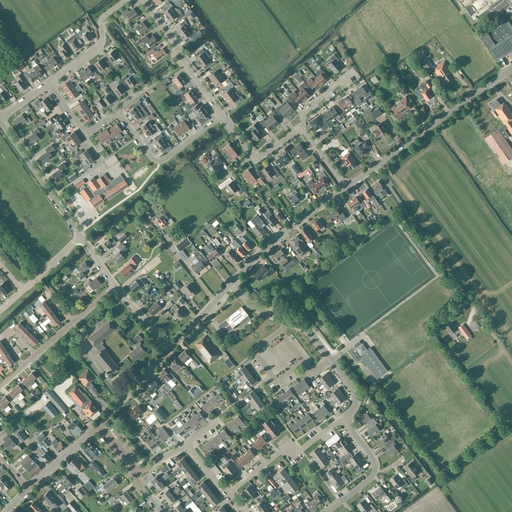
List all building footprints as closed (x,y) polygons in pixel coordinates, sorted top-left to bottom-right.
[(499,0),(496,3),(490,7),(496,16),(510,6),(505,0),(499,0)] [(173,8),(169,2),(166,4),(167,6),(163,9),(165,11),(163,13),(166,17),(174,12),(177,9),(174,8),(173,8)] [(121,14),(125,19),(128,17),(131,22),(138,16),(135,11),(134,12),(132,10),(129,12),(127,9),(121,14)] [(174,12),(166,17),(170,22),(172,20),(174,23),(183,16),(180,11),(176,15),(174,12)] [(89,20),(87,17),(84,19),(90,27),(92,25),(89,20)] [(176,31),(179,35),(187,30),(185,27),(188,25),(184,20),(179,24),(181,27),(176,31)] [(141,34),(148,29),(144,24),(143,25),(141,23),(138,25),(136,22),(131,27),(133,29),(135,27),(141,34)] [(511,31),(506,23),(488,34),(488,33),(482,37),(489,48),(490,48),(496,58),(507,51),(508,53),(508,54),(511,60),(511,31)] [(86,27),(81,30),(76,34),(80,39),(82,37),(86,43),(92,39),(88,34),(90,32),(86,27)] [(187,30),(179,35),(183,40),(188,36),(190,39),(190,38),(195,35),(194,34),(191,30),(189,32),(187,30)] [(195,35),(190,38),(192,41),(201,34),(199,31),(194,34),(195,35)] [(68,43),(74,52),(81,47),(76,41),(79,39),(75,34),(66,40),(68,43)] [(140,39),(144,45),(147,43),(150,47),(157,42),(154,37),(153,38),(151,36),(148,38),(146,35),(140,39)] [(64,60),(69,56),(65,51),(67,49),(64,44),(59,47),(62,50),(58,53),(64,60)] [(147,54),(149,57),(152,54),(153,56),(154,55),(158,60),(166,54),(162,49),(157,53),(155,52),(153,49),(147,54)] [(202,49),(195,54),(197,57),(195,58),(198,63),(206,58),(208,56),(205,51),(204,52),(202,49)] [(109,60),(106,61),(110,67),(116,63),(114,61),(118,58),(113,50),(108,54),(109,55),(107,57),(109,60)] [(50,58),(48,60),(53,68),(58,64),(56,62),(59,60),(53,53),(48,56),(50,58)] [(336,73),(341,68),(336,62),(338,60),(334,55),(331,57),(334,61),(329,65),(336,73)] [(207,60),(206,58),(198,63),(202,68),(204,66),(206,68),(212,63),(209,59),(207,60)] [(49,71),(53,68),(48,60),(45,62),(44,60),(39,63),(44,70),(47,68),(49,71)] [(108,69),(110,67),(106,61),(104,63),(102,60),(99,62),(99,61),(94,65),(99,72),(106,66),(108,69)] [(452,72),(444,60),(433,68),(441,80),(444,77),(447,81),(451,79),(448,75),(452,72)] [(208,76),(212,81),(220,75),(217,70),(222,66),(220,62),(212,68),(214,72),(208,76)] [(30,70),(37,79),(42,76),(40,73),(43,71),(38,65),(33,68),(32,68),(30,70)] [(423,75),(417,65),(412,68),(419,78),(423,75)] [(87,67),(83,70),(88,78),(93,74),(94,76),(97,74),(92,67),(89,69),(87,67)] [(318,75),(315,78),(322,85),(327,81),(323,76),(326,74),(320,68),(316,72),(318,75)] [(296,74),(302,82),(305,79),(302,75),(305,73),(301,69),(296,74)] [(33,83),(37,79),(30,70),(23,75),(29,82),(31,80),(33,83)] [(84,81),(88,78),(83,70),(78,74),(80,76),(77,78),(82,84),(85,82),(84,81)] [(21,92),(26,87),(21,81),(24,79),(20,74),(16,78),(18,81),(14,84),(21,92)] [(172,79),(175,84),(183,79),(179,74),(172,79)] [(120,80),(124,86),(126,84),(129,87),(131,85),(132,86),(137,83),(131,75),(127,79),(125,76),(120,80)] [(220,75),(212,81),(215,86),(224,80),(220,75)] [(370,80),(374,85),(379,81),(375,76),(370,80)] [(61,86),(64,91),(72,85),(70,82),(71,81),(72,82),(75,80),(73,78),(69,80),(61,86)] [(230,82),(228,78),(221,83),(224,87),(230,82)] [(317,90),(322,85),(315,78),(313,80),(311,78),(306,82),(311,87),(313,85),(317,90)] [(186,83),(183,79),(175,84),(177,87),(175,89),(176,90),(179,88),(186,83)] [(124,86),(120,80),(117,82),(119,84),(112,90),(117,97),(122,93),(121,92),(124,90),(122,87),(124,86)] [(419,90),(416,92),(421,99),(424,98),(424,99),(426,98),(428,100),(432,97),(428,91),(429,90),(428,88),(432,86),(428,80),(420,85),(417,87),(419,90)] [(222,95),(225,100),(234,94),(230,89),(234,86),(231,83),(225,87),(228,91),(222,95)] [(301,90),(299,92),(306,100),(310,96),(305,91),(308,88),(304,83),(299,87),(301,90)] [(0,99),(2,103),(8,99),(4,93),(7,91),(3,85),(0,86),(0,88),(2,91),(0,93),(0,99)] [(75,88),(72,85),(64,91),(68,96),(80,87),(78,85),(75,87),(76,88),(75,88)] [(362,86),(357,89),(365,100),(367,98),(369,100),(373,97),(368,90),(366,92),(362,86)] [(81,89),(80,87),(68,96),(71,100),(79,95),(77,91),(78,90),(79,91),(81,89)] [(185,97),(187,100),(194,94),(191,90),(188,92),(186,89),(177,96),(179,98),(181,97),(182,99),(185,97)] [(357,89),(353,93),(357,98),(354,100),(359,107),(366,102),(365,100),(357,89)] [(234,94),(225,100),(229,105),(235,100),(238,104),(244,100),(241,96),(239,97),(236,92),(234,94)] [(301,104),(306,100),(299,92),(296,94),(294,92),(289,96),(293,101),(296,99),(301,104)] [(197,99),(194,94),(187,100),(189,102),(184,106),(188,111),(194,106),(192,103),(197,99)] [(107,106),(113,102),(107,95),(102,99),(107,106)] [(347,96),(343,100),(348,108),(351,106),(353,109),(357,106),(354,100),(351,102),(347,96)] [(408,106),(410,104),(405,97),(392,108),(399,117),(404,114),(404,113),(410,108),(408,106)] [(42,108),(50,102),(46,98),(40,102),(38,99),(34,103),(37,107),(40,105),(42,108)] [(101,110),(106,105),(100,98),(95,102),(101,110)] [(292,103),(288,98),(281,104),(290,114),(294,110),(290,105),(292,103)] [(132,116),(139,111),(143,108),(139,103),(141,102),(139,99),(132,104),(134,107),(128,111),(132,116)] [(501,104),(497,99),(490,104),(495,111),(492,113),(495,117),(498,115),(505,125),(502,127),(498,130),(498,129),(485,139),(503,164),(511,157),(511,149),(505,140),(509,137),(505,130),(507,128),(511,135),(511,112),(505,102),(501,104)] [(339,111),(343,117),(346,115),(343,111),(348,108),(343,100),(338,103),(342,109),(339,111)] [(74,107),(78,112),(86,106),(83,101),(74,107)] [(50,102),(42,108),(44,111),(41,113),(44,117),(49,114),(47,111),(53,107),(50,102)] [(281,104),(275,110),(279,115),(281,113),(286,118),(290,114),(281,104)] [(195,111),(198,116),(206,110),(202,105),(200,107),(198,105),(192,109),(194,112),(195,111)] [(86,106),(78,112),(81,116),(90,110),(86,106)] [(328,110),(334,118),(336,116),(340,121),(344,118),(339,111),(337,113),(333,107),(328,110)] [(139,111),(132,116),(135,121),(141,116),(144,119),(148,116),(143,108),(139,111)] [(93,115),(90,110),(81,116),(85,121),(93,115)] [(209,115),(206,110),(198,116),(196,117),(201,125),(209,119),(207,117),(209,115)] [(325,121),(329,127),(330,128),(334,125),(331,120),(334,118),(328,110),(323,113),(327,120),(325,121)] [(268,119),(274,127),(279,123),(274,118),(277,116),(273,111),(269,115),(271,117),(268,119)] [(374,111),(366,115),(368,120),(376,117),(374,111)] [(27,125),(31,122),(27,117),(25,119),(22,115),(13,121),(18,127),(25,122),(27,125)] [(53,127),(63,120),(59,116),(53,120),(51,117),(47,121),(50,125),(46,128),(48,131),(53,127)] [(178,124),(184,133),(189,129),(185,123),(188,121),(184,116),(181,118),(183,121),(178,124)] [(329,128),(325,121),(322,123),(317,117),(309,123),(309,124),(311,128),(312,127),(315,131),(321,127),(323,131),(329,128)] [(274,127),(268,119),(265,121),(264,119),(259,122),(263,127),(266,125),(270,131),(274,127)] [(63,120),(53,127),(55,130),(54,131),(56,134),(51,138),(53,141),(63,133),(60,129),(66,125),(63,120)] [(144,132),(152,126),(148,121),(140,127),(144,132)] [(256,123),(249,129),(248,131),(256,141),(262,137),(258,132),(261,129),(256,123)] [(376,130),(373,132),(376,137),(380,135),(386,131),(381,123),(375,127),(376,130)] [(112,128),(120,138),(122,137),(119,133),(122,131),(117,124),(112,128)] [(179,137),(184,133),(178,124),(173,128),(179,137)] [(152,126),(144,132),(148,137),(153,133),(155,136),(161,132),(157,127),(154,129),(152,126)] [(37,128),(31,132),(33,135),(27,139),(31,146),(40,139),(37,135),(40,133),(37,128)] [(107,131),(111,137),(113,138),(115,136),(118,140),(120,138),(112,128),(107,131)] [(111,137),(107,131),(106,129),(101,133),(109,144),(111,142),(109,139),(111,137)] [(69,143),(77,137),(73,132),(68,136),(66,133),(60,137),(64,142),(66,140),(69,143)] [(109,144),(101,133),(97,136),(102,144),(105,142),(107,145),(109,144)] [(157,147),(164,142),(162,140),(164,138),(161,134),(154,139),(156,141),(153,143),(157,147)] [(77,137),(69,143),(71,146),(69,148),(72,152),(77,149),(75,146),(81,142),(77,137)] [(365,149),(370,146),(366,141),(361,144),(361,143),(355,147),(361,157),(367,153),(365,149)] [(164,142),(157,147),(160,152),(162,150),(164,153),(171,148),(168,143),(166,145),(164,142)] [(231,161),(233,159),(238,156),(235,152),(235,151),(233,148),(232,148),(229,144),(229,145),(223,149),(226,154),(227,153),(229,156),(228,157),(231,161)] [(303,160),(308,156),(305,152),(303,150),(304,150),(299,144),(295,146),(296,147),(290,150),(295,157),(299,154),(300,156),(303,160)] [(51,145),(45,149),(47,152),(39,158),(44,163),(52,157),(50,153),(55,150),(51,145)] [(83,160),(90,155),(86,150),(81,154),(79,151),(74,155),(77,160),(81,157),(83,160)] [(355,160),(350,152),(341,158),(347,166),(350,170),(357,165),(354,161),(355,160)] [(275,161),(280,168),(289,161),(285,154),(275,161)] [(90,155),(83,160),(85,164),(82,166),(84,168),(82,169),(84,172),(90,167),(88,164),(94,161),(90,155)] [(213,160),(207,165),(213,174),(219,169),(217,166),(219,165),(223,162),(219,157),(213,161),(213,160)] [(57,167),(59,170),(52,175),(57,182),(65,176),(62,171),(67,168),(63,163),(57,167)] [(301,172),(295,163),(291,166),(297,175),(301,172)] [(145,178),(149,176),(145,166),(141,168),(145,178)] [(262,171),(268,179),(274,174),(277,178),(280,176),(274,167),(271,170),(268,166),(262,171)] [(308,169),(298,176),(299,178),(307,172),(309,175),(311,173),(308,169)] [(251,174),(248,170),(243,173),(246,177),(245,178),(248,181),(249,181),(252,185),(256,181),(257,181),(254,177),(252,174),(251,174)] [(317,181),(323,190),(324,189),(324,188),(328,185),(324,180),(327,178),(323,171),(318,175),(320,179),(317,181)] [(128,186),(120,175),(110,182),(105,174),(95,180),(94,177),(87,182),(89,185),(79,192),(86,201),(88,200),(94,208),(104,201),(103,200),(106,198),(108,200),(128,186)] [(301,182),(297,176),(290,181),(294,187),(301,182)] [(264,184),(260,177),(256,180),(261,186),(264,184)] [(77,188),(85,183),(83,179),(75,185),(77,188)] [(323,190),(317,181),(314,184),(311,180),(306,184),(310,190),(313,188),(317,193),(322,190),(323,190)] [(381,187),(382,186),(378,181),(372,186),(375,191),(374,192),(376,196),(380,193),(380,192),(383,190),(381,187)] [(236,188),(232,182),(226,186),(232,194),(237,190),(240,194),(244,191),(239,185),(236,188)] [(374,198),(367,189),(362,193),(367,199),(370,197),(372,200),(374,198)] [(295,206),(297,205),(297,203),(297,202),(301,199),(299,196),(300,196),(297,192),(296,191),(295,190),(291,193),(293,195),(288,198),(293,205),(294,205),(295,206)] [(323,201),(328,197),(324,192),(319,196),(323,201)] [(360,203),(356,197),(352,200),(358,209),(359,210),(366,205),(363,201),(360,203)] [(251,202),(248,199),(240,205),(244,209),(246,207),(247,208),(250,206),(249,204),(251,202)] [(274,205),(269,199),(266,202),(270,208),(274,205)] [(358,209),(352,200),(347,203),(351,209),(348,211),(352,215),(355,213),(356,211),(358,209)] [(347,218),(342,211),(339,213),(336,209),(328,215),(332,222),(338,218),(341,222),(347,218)] [(153,216),(149,210),(144,213),(149,219),(153,216)] [(281,214),(282,214),(280,212),(279,212),(277,210),(274,213),(276,215),(275,215),(280,221),(284,218),(281,214)] [(277,224),(274,220),(275,220),(271,215),(269,212),(266,215),(268,218),(266,219),(269,222),(269,221),(273,226),(277,224)] [(155,221),(158,225),(159,224),(162,228),(167,224),(166,222),(169,220),(164,214),(155,221)] [(266,225),(257,215),(251,220),(255,226),(253,228),(260,237),(266,232),(262,228),(266,225)] [(323,230),(325,229),(323,226),(321,223),(318,220),(313,223),(318,230),(321,228),(323,230)] [(310,243),(314,240),(304,227),(301,230),(302,232),(301,233),(310,243)] [(128,237),(124,233),(117,239),(121,244),(128,237)] [(295,245),(292,247),(300,257),(304,254),(305,255),(307,253),(306,251),(308,250),(302,242),(303,242),(298,235),(291,240),(295,245)] [(249,251),(252,247),(242,237),(240,239),(244,243),(242,245),(249,251)] [(113,239),(112,240),(109,238),(108,239),(105,242),(102,246),(107,250),(110,247),(113,244),(114,244),(116,242),(113,239)] [(191,243),(187,238),(176,246),(180,251),(191,243)] [(242,257),(246,253),(240,247),(241,246),(234,240),(231,243),(238,249),(236,251),(242,257)] [(118,252),(113,258),(118,263),(125,255),(123,253),(127,248),(122,244),(118,248),(120,250),(118,252)] [(210,244),(207,246),(216,258),(220,255),(216,249),(213,251),(212,249),(213,249),(210,244)] [(319,252),(314,245),(310,248),(316,254),(317,256),(320,254),(318,252),(319,252)] [(211,262),(216,258),(207,246),(204,248),(208,255),(207,256),(211,262)] [(284,267),(289,262),(286,258),(285,259),(284,257),(286,256),(281,249),(274,255),(279,261),(280,261),(281,262),(284,267)] [(199,252),(197,250),(193,253),(199,261),(192,267),(197,273),(205,267),(204,265),(206,263),(200,255),(201,254),(199,252)] [(236,263),(240,260),(234,254),(231,251),(226,256),(229,259),(230,258),(236,263)] [(120,271),(125,277),(134,270),(131,267),(132,265),(133,266),(139,262),(134,256),(128,261),(130,263),(129,264),(120,271)] [(38,268),(43,263),(38,257),(33,262),(38,268)] [(83,273),(89,268),(84,262),(77,268),(80,272),(77,275),(80,280),(85,275),(83,273)] [(304,266),(300,262),(298,263),(303,270),(307,267),(305,265),(304,266)] [(263,266),(254,275),(259,280),(266,274),(269,277),(275,271),(269,266),(266,269),(263,266)] [(93,290),(101,284),(96,278),(91,283),(88,280),(83,285),(86,288),(89,285),(93,290)] [(144,285),(146,283),(143,279),(140,281),(141,282),(139,284),(137,281),(130,287),(134,292),(141,287),(141,286),(143,285),(144,285)] [(182,287),(178,281),(173,285),(177,290),(182,287)] [(0,292),(2,292),(4,295),(10,291),(3,283),(0,285),(0,292)] [(190,284),(183,289),(188,295),(190,297),(192,295),(193,296),(197,293),(190,284)] [(65,286),(61,290),(66,295),(70,292),(65,286)] [(144,305),(150,300),(155,296),(151,291),(149,288),(144,292),(146,295),(143,297),(143,298),(140,300),(144,305)] [(185,302),(181,298),(176,302),(181,306),(185,302)] [(38,310),(40,313),(48,307),(44,302),(39,306),(41,308),(38,310)] [(153,315),(162,308),(157,302),(148,310),(153,315)] [(181,320),(186,315),(180,309),(179,309),(176,305),(172,310),(175,313),(181,320)] [(235,331),(250,319),(248,316),(249,315),(242,306),(226,319),(217,326),(225,336),(233,329),(235,331)] [(47,316),(52,312),(48,307),(40,313),(42,316),(45,313),(47,316)] [(51,321),(56,317),(52,312),(47,316),(49,318),(46,320),(48,323),(51,321)] [(56,317),(51,321),(55,326),(60,322),(56,317)] [(115,329),(109,321),(87,339),(94,347),(95,346),(99,352),(96,354),(97,355),(94,358),(106,371),(104,373),(106,375),(108,373),(108,374),(111,372),(113,374),(117,371),(115,369),(117,366),(106,352),(107,351),(99,342),(111,332),(112,333),(115,331),(114,330),(115,329)] [(15,327),(20,332),(24,328),(25,326),(23,324),(22,325),(19,323),(15,327)] [(461,331),(466,339),(471,336),(463,324),(458,328),(456,330),(451,323),(445,327),(450,334),(449,334),(453,340),(457,337),(456,335),(461,331)] [(24,328),(20,332),(24,336),(28,332),(24,328)] [(28,332),(24,336),(29,341),(33,336),(36,333),(34,331),(31,334),(28,332)] [(135,360),(145,352),(140,345),(141,344),(139,342),(142,339),(138,334),(133,339),(137,343),(135,345),(137,348),(129,353),(135,360)] [(33,336),(29,341),(33,345),(37,341),(33,336)] [(220,354),(205,336),(195,344),(210,362),(212,361),(213,361),(218,357),(217,356),(220,354)] [(348,351),(355,362),(356,362),(359,360),(361,359),(376,380),(388,371),(370,348),(367,350),(362,343),(356,348),(354,346),(348,351)] [(68,348),(64,353),(68,356),(72,351),(68,348)] [(190,357),(184,351),(178,356),(184,363),(190,357)] [(5,361),(10,357),(7,352),(1,355),(3,358),(1,360),(2,362),(5,361)] [(14,363),(10,357),(5,361),(8,366),(14,363)] [(200,364),(194,358),(191,361),(196,367),(200,364)] [(175,372),(181,366),(175,360),(169,365),(175,372)] [(241,376),(248,371),(245,367),(238,372),(234,374),(236,376),(239,374),(241,376)] [(191,374),(185,368),(182,371),(188,377),(191,374)] [(89,389),(88,390),(94,396),(99,392),(90,382),(94,379),(87,370),(81,376),(78,379),(85,387),(87,385),(88,388),(89,389)] [(166,381),(169,378),(174,383),(177,380),(170,372),(168,374),(164,370),(160,375),(166,381)] [(60,385),(71,374),(68,371),(56,381),(60,385)] [(248,371),(241,376),(243,379),(240,381),(242,384),(252,376),(248,371)] [(27,377),(35,387),(37,385),(33,380),(36,377),(31,373),(27,377)] [(323,384),(331,378),(327,373),(319,378),(319,377),(315,380),(318,383),(321,380),(323,384)] [(252,376),(242,384),(245,389),(255,381),(252,376)] [(35,387),(27,377),(22,381),(26,386),(29,384),(33,389),(35,387)] [(331,378),(323,384),(325,387),(323,389),(325,392),(328,390),(327,389),(335,383),(331,378)] [(299,383),(304,391),(308,388),(310,391),(313,389),(310,386),(304,379),(299,383)] [(156,393),(154,392),(160,385),(154,380),(151,383),(149,385),(146,388),(152,394),(151,395),(151,396),(152,397),(153,397),(156,394),(156,393)] [(173,388),(167,382),(164,384),(170,390),(173,388)] [(304,391),(299,383),(293,387),(299,394),(298,395),(301,398),(303,396),(301,393),(304,391)] [(24,397),(19,392),(22,389),(18,385),(13,389),(17,394),(19,396),(22,399),(24,397)] [(199,386),(194,391),(192,388),(188,391),(194,398),(203,391),(199,386)] [(89,417),(98,410),(91,402),(89,403),(87,401),(88,400),(85,397),(86,396),(84,393),(83,394),(77,387),(76,388),(75,387),(69,393),(80,406),(81,406),(78,408),(80,411),(82,409),(89,417)] [(335,399),(342,393),(338,388),(331,394),(330,393),(327,395),(329,398),(332,396),(335,399)] [(17,394),(13,389),(8,393),(13,398),(17,394)] [(283,393),(289,401),(293,398),(295,401),(297,399),(289,389),(283,393)] [(250,400),(257,395),(253,390),(249,393),(247,391),(240,396),(242,398),(243,398),(245,400),(248,398),(250,400)] [(224,400),(219,393),(215,396),(213,393),(211,395),(213,398),(219,404),(224,400)] [(278,398),(283,405),(287,402),(289,405),(291,404),(289,401),(283,393),(278,398)] [(342,393),(335,399),(337,402),(335,403),(334,404),(336,407),(339,405),(339,404),(346,398),(342,393)] [(249,405),(250,407),(260,400),(257,395),(250,400),(252,403),(249,405)] [(5,396),(0,400),(9,411),(11,409),(6,404),(9,401),(5,396)] [(219,404),(213,398),(210,400),(206,396),(204,397),(208,402),(213,409),(219,404)] [(278,398),(272,402),(277,410),(281,407),(284,410),(286,408),(283,405),(278,398)] [(7,412),(9,411),(0,400),(0,408),(2,407),(7,412)] [(260,400),(250,407),(252,410),(255,407),(257,410),(264,405),(260,400)] [(318,409),(324,416),(329,412),(324,405),(325,404),(322,401),(319,403),(322,406),(318,409)] [(52,419),(58,413),(48,402),(42,407),(52,419)] [(207,413),(213,409),(208,402),(204,405),(202,402),(200,403),(202,406),(207,413)] [(135,418),(143,411),(138,406),(130,413),(135,418)] [(159,407),(153,413),(161,422),(167,416),(159,407)] [(324,416),(318,409),(315,411),(313,408),(310,411),(312,414),(313,413),(319,420),(324,416)] [(191,414),(193,416),(199,423),(204,419),(199,412),(195,415),(193,412),(191,414)] [(300,415),(302,418),(308,425),(314,421),(308,413),(304,416),(302,413),(300,415)] [(370,424),(375,420),(372,417),(370,418),(367,413),(358,419),(363,425),(368,421),(370,424)] [(193,427),(199,423),(193,416),(190,419),(187,417),(186,418),(188,421),(193,427)] [(232,420),(237,427),(241,424),(243,427),(245,426),(243,423),(238,416),(232,420)] [(271,417),(262,424),(265,427),(263,428),(266,431),(267,430),(271,435),(270,436),(271,438),(273,440),(277,436),(276,434),(280,431),(278,429),(280,428),(276,423),(275,425),(271,421),(273,419),(271,417)] [(302,430),(308,425),(302,418),(298,421),(296,418),(294,419),(296,422),(302,430)] [(232,420),(228,423),(226,425),(232,431),(236,428),(238,431),(240,430),(237,427),(232,420)] [(375,420),(370,424),(372,427),(367,431),(371,437),(380,430),(376,426),(378,424),(375,420)] [(70,424),(79,434),(83,430),(77,423),(75,424),(73,421),(70,424)] [(188,432),(193,427),(188,421),(184,424),(182,421),(180,422),(182,425),(188,432)] [(296,434),(302,430),(296,422),(292,425),(290,422),(288,424),(296,434)] [(79,434),(70,424),(67,427),(69,430),(68,431),(75,438),(79,434)] [(182,436),(188,432),(182,425),(178,428),(176,425),(175,426),(177,429),(182,436)] [(15,435),(21,443),(27,438),(21,430),(15,435)] [(157,431),(159,434),(164,441),(170,437),(164,430),(160,433),(158,430),(157,431)] [(219,434),(224,441),(228,438),(230,441),(232,440),(229,437),(224,430),(219,434)] [(37,438),(40,442),(45,437),(42,433),(37,438)] [(164,441),(159,434),(155,437),(153,434),(151,435),(153,438),(158,445),(164,441)] [(213,439),(218,446),(222,443),(224,445),(226,444),(224,441),(219,434),(213,439)] [(254,436),(262,446),(267,442),(261,435),(258,438),(256,434),(254,436)] [(389,439),(385,434),(377,440),(381,446),(386,442),(388,445),(393,441),(397,439),(394,435),(389,439)] [(262,446),(254,436),(252,437),(255,441),(252,443),(258,450),(262,446)] [(8,450),(15,444),(10,438),(3,444),(8,450)] [(50,444),(45,438),(41,442),(46,448),(50,444)] [(153,449),(158,445),(153,438),(149,441),(147,438),(145,440),(148,443),(147,443),(153,449)] [(50,443),(53,445),(53,446),(59,453),(65,447),(60,441),(58,443),(57,442),(55,439),(50,443)] [(207,443),(213,450),(216,447),(219,450),(220,448),(218,446),(213,439),(207,443)] [(339,439),(334,443),(336,446),(337,444),(341,450),(349,444),(345,439),(341,441),(339,439)] [(393,441),(388,445),(390,448),(385,452),(390,458),(398,451),(394,447),(396,445),(393,441)] [(213,450),(207,443),(202,447),(207,454),(211,451),(213,454),(215,453),(213,450)] [(83,450),(88,456),(91,459),(93,458),(94,458),(99,453),(94,448),(94,449),(89,444),(83,450)] [(310,453),(314,458),(325,450),(324,449),(321,451),(319,448),(322,446),(320,444),(317,446),(318,447),(310,453)] [(349,444),(341,450),(345,455),(343,456),(345,458),(351,454),(349,452),(353,449),(349,444)] [(39,453),(37,454),(40,458),(42,461),(43,460),(46,463),(51,459),(46,453),(45,453),(43,451),(41,448),(38,451),(39,453)] [(245,452),(251,459),(255,456),(249,449),(247,451),(244,448),(242,449),(245,452)] [(325,450),(314,458),(318,463),(325,458),(322,453),(326,451),(325,450)] [(246,463),(251,459),(245,452),(242,454),(240,451),(238,453),(246,463)] [(246,463),(238,453),(236,454),(238,458),(236,460),(242,467),(246,463)] [(351,454),(345,458),(349,464),(351,463),(353,465),(360,459),(356,454),(353,456),(351,454)] [(33,476),(36,474),(35,474),(41,469),(37,464),(35,463),(28,455),(20,463),(28,472),(32,477),(33,476)] [(177,472),(179,470),(187,463),(183,458),(177,463),(179,466),(175,469),(175,470),(171,473),(173,475),(177,472)] [(328,462),(325,458),(318,463),(321,468),(329,463),(330,464),(333,461),(332,459),(328,462)] [(76,462),(73,459),(69,463),(78,474),(86,467),(81,463),(78,460),(76,462)] [(360,459),(353,465),(356,470),(355,471),(357,473),(362,469),(360,467),(364,464),(360,459)] [(100,468),(93,460),(89,464),(96,472),(100,468)] [(230,476),(236,471),(230,464),(228,462),(225,464),(227,466),(224,469),(230,476)] [(185,473),(191,468),(187,463),(179,470),(180,472),(183,470),(185,473)] [(414,475),(419,472),(412,463),(405,468),(410,475),(408,477),(412,482),(417,478),(414,475)] [(325,473),(329,478),(340,470),(339,469),(336,471),(333,468),(337,466),(335,464),(332,467),(333,468),(325,473)] [(189,478),(195,473),(191,468),(185,473),(189,478)] [(276,479),(278,481),(287,474),(284,469),(277,474),(279,477),(276,479)] [(273,474),(269,470),(263,474),(268,479),(273,474)] [(340,470),(329,478),(332,483),(340,478),(337,474),(341,471),(340,470)] [(151,481),(155,485),(168,475),(167,473),(159,479),(157,476),(151,481)] [(187,479),(191,484),(199,478),(195,473),(189,478),(187,479)] [(282,481),(284,484),(291,478),(287,474),(278,481),(279,484),(282,481)] [(170,476),(168,475),(155,485),(159,490),(164,485),(162,483),(170,476)] [(404,489),(408,485),(404,480),(402,482),(396,475),(390,480),(396,488),(400,485),(404,489)] [(6,490),(10,487),(6,483),(7,482),(1,477),(0,477),(0,487),(2,486),(4,488),(6,490)] [(60,481),(68,489),(73,485),(66,477),(60,481)] [(108,493),(118,484),(113,478),(103,486),(108,493)] [(285,491),(295,483),(291,478),(284,484),(281,486),(285,491)] [(343,482),(340,478),(332,483),(336,489),(344,483),(345,484),(348,481),(347,479),(343,482)] [(68,489),(60,481),(56,486),(63,494),(68,489)] [(198,491),(199,493),(207,487),(203,482),(197,486),(200,490),(198,491)] [(299,488),(295,483),(285,491),(287,493),(290,491),(292,493),(299,488)] [(247,496),(254,490),(251,487),(253,486),(252,484),(243,491),(247,496)] [(102,489),(98,485),(93,489),(97,493),(102,489)] [(162,495),(166,499),(180,489),(178,487),(170,493),(168,490),(162,495)] [(203,493),(206,496),(211,492),(207,487),(199,493),(201,495),(203,493)] [(388,501),(393,498),(389,493),(387,495),(380,487),(373,493),(378,500),(383,495),(388,501)] [(181,490),(180,489),(166,499),(170,504),(176,499),(173,497),(181,490)] [(254,490),(247,496),(251,500),(255,497),(257,499),(261,496),(258,491),(256,493),(254,490)] [(56,507),(59,504),(52,496),(48,492),(42,497),(49,505),(52,503),(56,507)] [(123,503),(125,501),(127,504),(132,500),(125,492),(120,496),(118,498),(123,503)] [(205,502),(207,503),(215,497),(211,492),(206,496),(208,500),(205,502)] [(312,500),(318,507),(323,503),(320,499),(322,497),(318,492),(314,496),(315,498),(312,500)] [(219,502),(215,497),(207,503),(208,505),(211,503),(214,506),(219,502)] [(256,507),(260,511),(266,506),(264,503),(266,501),(263,497),(258,501),(260,503),(256,507)] [(318,507),(312,500),(310,502),(308,500),(304,504),(307,508),(310,507),(313,511),(318,507)] [(369,511),(374,511),(376,511),(372,505),(369,507),(364,500),(357,505),(362,511),(365,511),(368,510),(369,511)] [(174,509),(176,511),(179,511),(191,503),(189,501),(182,507),(179,504),(174,509)] [(78,511),(70,502),(66,506),(71,511),(78,511)] [(43,511),(39,508),(40,508),(36,504),(35,505),(33,503),(29,506),(32,509),(34,511),(35,511),(43,511)] [(192,504),(191,503),(179,511),(185,511),(192,504)] [(298,507),(294,510),(295,511),(302,511),(305,510),(300,503),(297,505),(298,507)]
